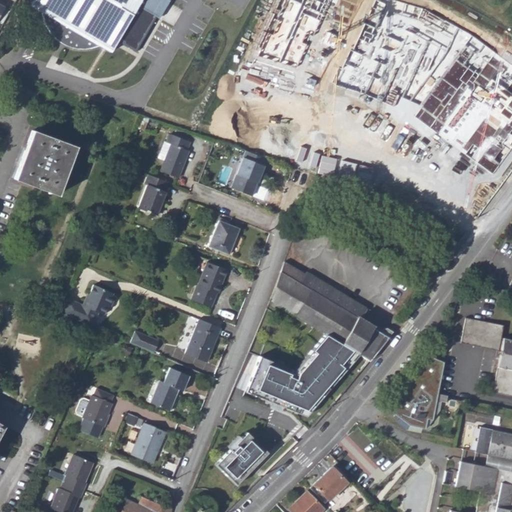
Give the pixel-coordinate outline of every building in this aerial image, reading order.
[(33,0),(30,6),(39,13),(41,19),(43,26),(47,32),(52,38),(57,42),(63,46),(69,48),(74,50),(80,51),(87,51),(93,49),(98,47),(109,53),(139,0),(33,0)] [(142,130),(147,119),(141,116),(136,128),(142,130)] [(258,129),(251,147),(262,151),(269,133),(258,129)] [(14,179),(56,194),(74,146),(31,130),(14,179)] [(276,131),(268,151),(297,162),(304,141),(276,131)] [(169,134),(166,143),(169,144),(162,161),(159,171),(177,177),(187,151),(185,150),(188,141),(169,134)] [(156,159),(162,161),(169,144),(166,143),(163,142),(156,159)] [(250,195),(265,158),(244,151),(230,187),(250,195)] [(344,185),(326,172),(322,179),(340,191),(344,185)] [(162,191),(166,181),(147,173),(143,184),(145,185),(136,208),(155,215),(164,192),(162,191)] [(318,185),(336,197),(340,191),(322,179),(318,185)] [(207,246),(227,254),(237,228),(217,221),(207,246)] [(190,299),(210,307),(215,294),(217,294),(226,270),(205,262),(196,285),(195,284),(190,299)] [(355,353),(367,360),(390,331),(385,328),(382,329),(379,333),(371,328),(372,326),(371,320),(369,315),(366,310),(363,305),(305,271),(304,272),(282,262),(267,301),(320,332),(355,353)] [(81,305),(66,298),(59,313),(90,327),(97,313),(102,315),(106,306),(109,307),(113,296),(111,295),(111,294),(92,285),(87,295),(86,299),(84,298),(81,305)] [(490,390),(511,394),(511,337),(502,336),(504,325),(464,316),(459,341),(499,350),(490,390)] [(184,353),(206,361),(219,328),(197,318),(184,353)] [(156,341),(133,331),(128,343),(151,352),(156,341)] [(355,353),(320,332),(303,350),(307,352),(289,371),(286,379),(280,376),(283,369),(254,359),(240,392),(302,417),(355,353)] [(442,361),(429,356),(388,409),(408,425),(424,428),(426,418),(431,419),(436,393),(442,361)] [(148,403),(166,410),(174,394),(173,393),(175,389),(181,391),(187,376),(168,368),(161,383),(157,381),(148,403)] [(111,396),(95,389),(92,396),(90,396),(88,401),(82,399),(78,400),(74,412),(75,415),(81,417),(80,419),(102,427),(106,418),(104,417),(103,417),(105,412),(106,412),(110,404),(108,403),(111,396)] [(128,412),(125,421),(137,425),(139,416),(128,412)] [(142,423),(139,431),(133,444),(129,455),(150,463),(163,432),(142,423)] [(487,453),(505,457),(506,454),(510,456),(510,459),(511,459),(511,432),(492,428),(478,426),(472,450),(487,453)] [(127,442),(133,444),(139,431),(133,429),(127,442)] [(266,453),(244,432),(211,466),(233,485),(266,453)] [(508,476),(511,477),(511,459),(510,459),(505,457),(487,453),(484,466),(483,472),(495,475),(496,469),(508,471),(508,476)] [(48,509),(56,511),(69,511),(76,497),(77,497),(83,483),(82,483),(90,462),(71,455),(63,474),(64,475),(58,488),(56,488),(48,509)] [(442,511),(448,511),(449,509),(454,485),(459,460),(453,460),(442,511)] [(461,511),(449,509),(448,511),(511,511),(511,477),(508,476),(508,471),(496,469),(495,475),(483,472),(484,466),(459,460),(454,485),(479,491),(474,511),(461,511)] [(312,485),(327,501),(345,482),(330,467),(312,485)] [(287,509),(290,511),(319,511),(323,509),(305,491),(287,509)] [(169,511),(171,508),(161,504),(160,505),(139,496),(136,503),(125,499),(119,511),(169,511)]
